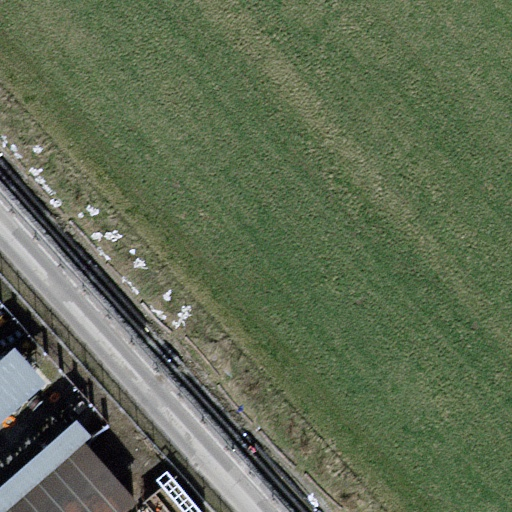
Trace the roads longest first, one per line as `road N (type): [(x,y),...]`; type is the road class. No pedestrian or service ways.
road 1 (track): [(427,511),(0,36)]
road 2 (unclassified): [(0,200),(278,511)]
